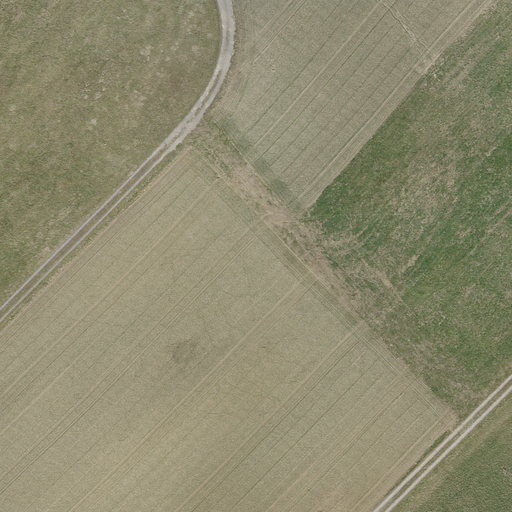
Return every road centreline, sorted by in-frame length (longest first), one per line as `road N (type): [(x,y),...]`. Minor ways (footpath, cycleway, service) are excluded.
road 1 (track): [(0,319),(205,109),(231,53),(226,0)]
road 2 (track): [(511,384),(382,511)]
